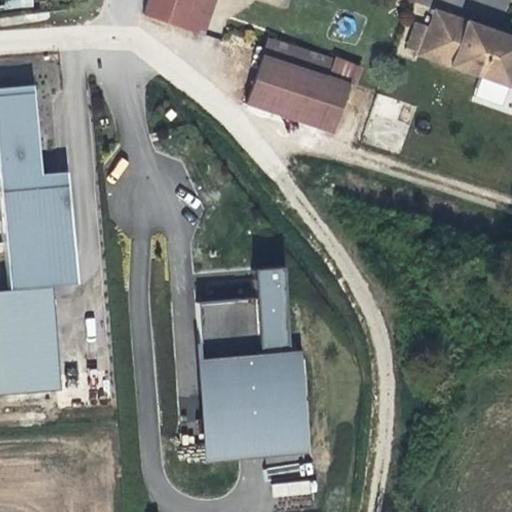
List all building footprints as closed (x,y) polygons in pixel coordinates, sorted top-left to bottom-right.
[(188,32),(199,0),(153,0),(147,17),(188,32)] [(221,0),(199,0),(188,32),(209,39),(221,0)] [(511,86),(511,41),(434,15),(419,60),(510,92),(511,86)] [(347,91),(263,57),(244,106),(328,140),(347,91)] [(25,73),(0,74),(0,82),(18,81),(25,176),(33,176),(25,73)] [(18,81),(0,82),(0,381),(48,378),(39,273),(37,246),(60,244),(55,174),(33,176),(25,176),(18,81)] [(399,155),(416,106),(377,92),(360,141),(399,155)] [(167,104),(162,99),(157,104),(162,109),(167,104)] [(60,244),(37,246),(39,273),(63,271),(60,244)] [(279,341),(273,256),(242,258),(245,288),(186,292),(197,437),(286,429),(279,341)] [(286,429),(197,437),(199,452),(296,442),(289,341),(279,341),(286,429)] [(441,348),(409,341),(402,383),(434,390),(441,348)] [(271,482),(273,498),(313,493),(310,465),(290,467),(291,480),(271,482)]
